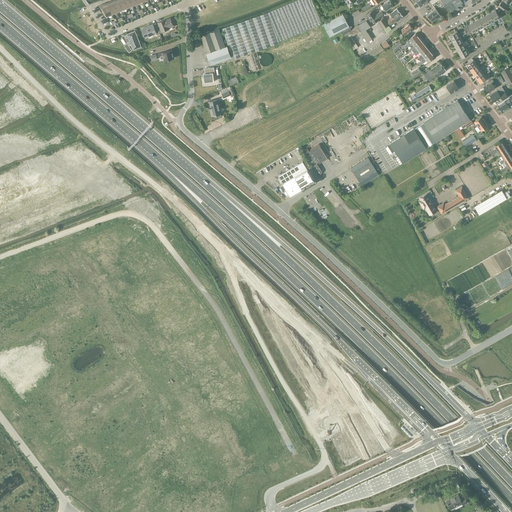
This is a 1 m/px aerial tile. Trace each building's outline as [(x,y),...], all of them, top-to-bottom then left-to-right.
[(120,4),(118,0),(114,0),(113,1),(117,10),(122,8),(120,4)] [(118,0),(120,4),(122,8),(127,6),(124,0),(118,0)] [(278,42),(321,23),(311,0),(296,0),(268,12),(222,28),(233,59),(278,43),(278,42)] [(366,19),(369,23),(371,21),(373,23),(378,20),(377,19),(387,12),(386,11),(393,6),(389,0),(382,5),(384,8),(374,15),(371,11),(366,14),(369,18),(366,19)] [(440,0),(450,12),(463,3),(460,0),(440,0)] [(108,3),(110,7),(112,12),(117,10),(113,1),(108,3)] [(110,7),(108,3),(106,3),(100,5),(103,12),(105,11),(107,14),(112,12),(110,7)] [(501,3),(498,6),(503,10),(506,13),(508,10),(505,8),(506,7),(501,3)] [(383,28),(386,33),(391,29),(389,26),(394,22),(394,23),(402,16),(396,8),(390,14),(392,17),(391,18),(390,18),(385,22),(383,17),(378,20),(383,28)] [(437,18),(440,16),(435,9),(426,15),(431,21),(436,17),(437,18)] [(490,13),(494,20),(500,17),(495,10),(490,13)] [(484,16),(488,23),(494,20),(490,13),(484,16)] [(343,14),(323,24),(330,36),(349,26),(343,14)] [(479,19),(483,27),(488,23),(484,16),(479,19)] [(159,25),(157,26),(160,33),(162,32),(162,31),(166,30),(169,29),(169,28),(175,26),(173,22),(172,23),(171,19),(169,19),(163,21),(158,22),(159,25)] [(473,22),(477,30),(483,27),(479,19),(473,22)] [(372,39),(361,22),(356,26),(360,31),(360,32),(367,42),(372,39)] [(473,22),(468,25),(472,33),(477,30),(473,22)] [(153,24),(142,29),(144,35),(145,38),(148,37),(148,36),(156,33),(157,35),(160,33),(157,26),(154,27),(153,24)] [(400,30),(402,32),(401,33),(403,36),(412,28),(408,24),(400,30)] [(360,31),(356,26),(343,35),(353,50),(358,47),(352,37),(360,31)] [(460,36),(466,33),(469,31),(466,26),(464,28),(465,30),(459,34),(457,31),(449,35),(452,41),(460,36)] [(206,53),(207,55),(210,64),(231,57),(227,45),(225,46),(219,29),(200,35),(206,53)] [(135,31),(127,34),(130,40),(128,41),(129,45),(131,44),(133,49),(141,46),(135,31)] [(408,46),(410,44),(419,37),(416,33),(409,38),(411,41),(407,44),(408,46)] [(455,46),(463,42),(460,36),(452,41),(455,46)] [(414,44),(415,46),(422,41),(419,37),(410,44),(412,46),(414,44)] [(381,44),(385,49),(389,45),(386,40),(381,44)] [(395,51),(402,45),(399,41),(391,47),(395,51)] [(425,44),(422,41),(415,46),(417,48),(413,51),(415,53),(425,44)] [(455,46),(458,52),(466,48),(466,47),(469,45),(468,43),(465,45),(463,42),(455,46)] [(358,58),(362,64),(384,50),(380,44),(358,58)] [(420,52),(422,54),(428,48),(425,44),(415,53),(416,55),(420,52)] [(421,60),(431,52),(428,48),(422,54),(419,56),(419,59),(421,60)] [(458,52),(461,57),(469,53),(466,48),(458,52)] [(172,50),(169,51),(157,54),(158,56),(162,55),(164,61),(174,58),(172,50)] [(434,56),(431,52),(421,60),(423,62),(426,59),(428,61),(434,56)] [(273,61),(272,59),(271,57),(270,56),(269,56),(267,55),(266,55),(265,56),(263,57),(262,58),(262,59),(261,61),(261,62),(262,63),(262,64),(263,65),(265,66),(266,66),(267,66),(269,66),(271,65),(272,63),(273,61)] [(467,64),(470,69),(484,59),(484,58),(481,60),(480,58),(475,62),(473,59),(467,64)] [(470,69),(474,73),(480,69),(478,66),(485,60),(484,59),(470,69)] [(440,62),(428,71),(425,73),(430,80),(434,77),(435,78),(436,78),(436,77),(436,76),(437,77),(446,69),(440,62)] [(215,75),(214,73),(214,67),(205,69),(205,73),(203,74),(204,81),(213,80),(213,76),(215,75)] [(418,67),(411,73),(413,77),(421,72),(418,67)] [(511,73),(508,67),(500,71),(508,85),(511,82),(511,73)] [(474,73),(477,78),(489,69),(488,69),(487,70),(486,68),(482,71),(480,69),(474,73)] [(490,71),(489,69),(477,78),(480,82),(486,78),(488,79),(491,77),(487,73),(490,71)] [(484,86),(487,91),(495,87),(494,86),(496,85),(493,79),(489,81),(490,83),(484,86)] [(458,88),(454,80),(446,85),(451,92),(458,88)] [(411,97),(414,102),(432,90),(429,85),(411,97)] [(503,99),(508,96),(504,91),(499,94),(497,90),(490,95),(494,101),(501,97),(503,99)] [(511,95),(510,97),(498,105),(502,110),(509,106),(508,105),(511,102),(511,95)] [(213,115),(216,114),(216,116),(217,117),(218,117),(220,117),(221,116),(221,114),(221,113),(218,99),(208,102),(210,108),(211,108),(213,115)] [(390,143),(403,163),(470,120),(466,113),(462,106),(462,107),(457,100),(452,103),(448,106),(447,106),(443,109),(442,109),(443,109),(438,112),(433,115),(429,118),(428,118),(425,121),(424,121),(424,122),(414,128),(414,129),(413,128),(409,131),(405,134),(404,134),(400,137),(395,140),(391,143),(391,142),(390,143)] [(476,123),(478,125),(485,120),(483,118),(481,116),(473,122),(471,120),(464,124),(467,127),(473,123),(473,125),(476,123)] [(487,123),(485,120),(478,125),(478,126),(475,128),(477,132),(475,133),(479,138),(484,134),(481,130),(488,125),(487,123)] [(456,130),(461,138),(464,136),(459,128),(456,130)] [(466,146),(473,142),(477,140),(473,134),(463,141),(466,146)] [(495,146),(496,148),(491,151),(492,154),(505,147),(501,141),(495,146)] [(322,171),(322,170),(317,163),(319,162),(319,163),(328,157),(319,144),(310,149),(311,150),(309,151),(308,148),(303,151),(317,173),(318,174),(319,174),(320,174),(321,174),(321,173),(322,173),(322,172),(322,171)] [(500,153),(501,155),(508,151),(505,147),(492,154),(494,157),(500,153)] [(508,151),(501,155),(503,158),(499,160),(500,161),(497,162),(499,164),(511,156),(508,151)] [(511,158),(511,156),(499,164),(505,161),(506,163),(501,167),(502,168),(511,162),(511,158)] [(351,168),(355,175),(362,185),(379,174),(368,157),(351,168)] [(283,184),(295,176),(307,169),(303,161),(278,176),(283,184)] [(511,162),(502,168),(501,169),(503,171),(509,168),(511,170),(511,169),(511,162)] [(307,169),(295,176),(302,189),(315,181),(307,169)] [(290,196),(302,189),(295,176),(283,184),(290,196)] [(438,207),(437,208),(435,209),(432,203),(433,203),(431,198),(429,199),(426,194),(420,198),(421,200),(419,201),(421,203),(424,208),(426,207),(430,215),(436,211),(436,210),(439,208),(442,213),(469,197),(462,186),(456,190),(459,196),(445,204),(444,202),(437,206),(438,207)] [(479,214),(507,198),(502,190),(474,206),(479,214)] [(467,503),(464,497),(460,498),(458,494),(450,497),(450,498),(446,500),(450,509),(451,509),(452,510),(454,509),(454,508),(454,507),(462,503),(463,505),(467,503)]
